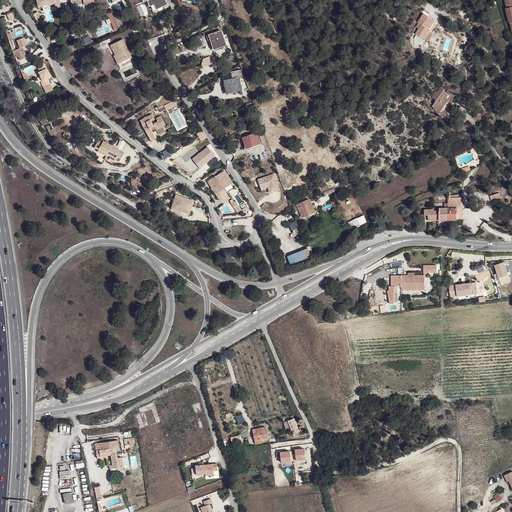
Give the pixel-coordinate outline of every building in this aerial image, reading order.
[(55,9),(60,8),(57,0),(33,0),(36,10),(54,5),(55,9)] [(148,0),(153,11),(169,3),(167,0),(148,0)] [(114,14),(114,12),(107,14),(109,19),(110,18),(115,34),(118,33),(117,30),(120,29),(119,28),(125,26),(120,12),(114,14)] [(422,25),(420,29),(416,34),(428,42),(434,33),(432,31),(438,23),(424,14),(418,23),(419,23),(422,25)] [(173,26),(175,30),(183,27),(181,22),(173,26)] [(43,27),(50,40),(54,38),(46,25),(43,27)] [(218,46),(226,43),(222,31),(209,35),(214,49),(219,48),(218,46)] [(24,38),(17,41),(21,49),(14,51),(17,58),(19,57),(21,61),(27,58),(23,48),(27,46),(24,38)] [(117,52),(118,54),(122,62),(123,62),(132,57),(128,49),(127,50),(124,45),(126,44),(123,39),(111,45),(115,53),(117,52)] [(47,69),(40,73),(44,81),(42,82),(44,87),(51,83),(49,79),(51,78),(47,69)] [(233,90),(241,88),(240,78),(225,80),(227,93),(233,92),(233,90)] [(446,114),(453,104),(451,103),(457,94),(449,89),(446,93),(444,91),(445,90),(441,87),(438,92),(436,91),(432,98),(437,101),(433,106),(439,113),(440,112),(443,114),(446,114)] [(454,106),(453,104),(446,114),(443,114),(440,112),(439,113),(433,106),(438,115),(446,118),(454,106)] [(153,132),(166,126),(161,117),(157,119),(158,122),(153,125),(152,121),(155,119),(153,114),(147,117),(147,116),(144,118),(144,119),(141,121),(152,141),(156,138),(153,132)] [(252,144),(253,146),(261,144),(257,132),(243,137),(246,147),(252,144)] [(103,163),(105,160),(112,146),(104,141),(103,142),(99,140),(95,147),(99,150),(98,151),(103,154),(101,158),(99,157),(97,160),(103,163)] [(117,147),(113,145),(112,146),(105,160),(113,164),(116,160),(120,162),(124,155),(120,152),(120,151),(116,149),(117,147)] [(215,156),(208,147),(182,167),(192,174),(215,156)] [(224,171),(208,181),(216,194),(232,184),(224,171)] [(274,175),(258,180),(262,191),(269,188),(278,185),(274,175)] [(280,190),(278,185),(269,188),(271,193),(280,190)] [(194,201),(176,195),(172,208),(190,214),(194,201)] [(301,222),(314,216),(319,214),(318,210),(315,212),(310,199),(297,205),(303,217),(300,218),(301,222)] [(448,208),(447,220),(458,220),(458,216),(463,216),(463,202),(448,203),(448,208)] [(448,208),(445,208),(440,209),(440,211),(434,211),(434,209),(425,210),(425,222),(429,222),(429,221),(447,220),(448,208)] [(349,222),(352,229),(364,224),(361,217),(349,222)] [(310,260),(306,250),(287,257),(290,267),(310,260)] [(504,262),(496,265),(500,277),(508,275),(504,262)] [(442,276),(442,264),(433,264),(433,276),(442,276)] [(410,275),(404,275),(404,286),(403,288),(422,288),(422,275),(416,275),(410,275)] [(427,275),(422,275),(422,288),(403,288),(403,290),(426,290),(427,275)] [(472,283),(450,286),(451,297),(473,294),(472,283)] [(293,434),(299,432),(294,418),(287,421),(293,434)] [(302,432),(307,430),(304,424),(299,426),(302,432)] [(255,444),(262,443),(261,439),(266,438),(266,432),(266,427),(257,428),(257,433),(253,434),(255,444)] [(114,468),(123,467),(122,458),(117,458),(115,445),(118,445),(118,441),(95,444),(97,457),(111,455),(112,465),(109,465),(110,469),(114,468)] [(304,449),(295,450),(296,460),(305,459),(304,449)] [(290,451),(280,453),(281,463),(291,461),(290,451)] [(214,474),(213,471),(218,471),(217,464),(205,465),(196,466),(196,475),(205,474),(205,475),(214,474)] [(64,503),(73,502),(71,487),(63,488),(64,503)] [(211,499),(204,502),(205,506),(201,508),(202,511),(213,511),(210,504),(213,503),(211,499)]
